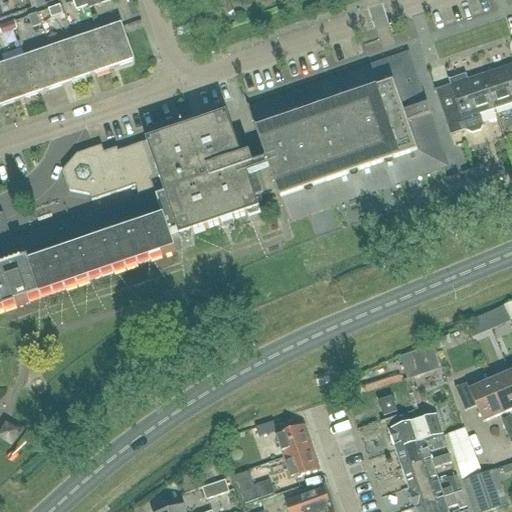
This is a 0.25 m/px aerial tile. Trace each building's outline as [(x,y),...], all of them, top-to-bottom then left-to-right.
[(33,0),(37,9),(45,6),(43,0),(33,0)] [(87,7),(84,0),(80,0),(73,3),(76,11),(87,7)] [(111,0),(84,0),(87,7),(88,11),(112,2),(111,0)] [(50,20),(62,16),(59,8),(47,12),(50,20)] [(36,15),(28,18),(31,30),(41,27),(36,15)] [(0,33),(1,37),(17,31),(14,22),(0,27),(0,33)] [(98,34),(110,71),(134,63),(122,26),(98,34)] [(74,43),(86,79),(110,71),(98,34),(74,43)] [(50,51),(63,87),(86,79),(74,43),(50,51)] [(26,59),(39,96),(63,87),(50,51),(26,59)] [(2,67),(15,104),(39,96),(26,59),(2,67)] [(511,66),(482,77),(494,113),(511,106),(511,66)] [(0,108),(15,104),(2,67),(0,67),(0,108)] [(273,103),(249,111),(289,228),(313,219),(312,216),(445,171),(428,122),(433,120),(429,109),(424,111),(414,81),(408,83),(404,70),(391,74),(389,68),(275,107),(273,103)] [(482,128),(479,118),(494,113),(482,77),(468,82),(466,77),(449,82),(463,123),(448,128),(451,138),(466,133),(472,136),(480,134),(482,128)] [(135,188),(139,199),(155,194),(172,245),(261,215),(254,197),(262,195),(250,157),(242,160),(226,114),(104,156),(105,159),(97,161),(77,157),(63,173),(70,193),(90,197),(92,203),(135,188)] [(483,168),(463,174),(472,203),(493,196),(483,168)] [(457,178),(447,181),(455,204),(465,201),(457,178)] [(0,313),(111,276),(175,254),(172,245),(155,194),(139,199),(111,209),(85,218),(69,223),(46,231),(20,240),(22,246),(11,249),(7,237),(6,232),(0,234),(0,313)] [(504,309),(498,312),(504,326),(510,323),(504,309)] [(491,332),(485,317),(465,326),(471,341),(491,332)] [(448,338),(436,343),(439,350),(451,345),(448,338)] [(489,384),(503,416),(511,412),(511,381),(509,375),(489,384)] [(476,409),(483,425),(503,416),(489,384),(470,392),(467,385),(455,390),(465,413),(476,409)] [(392,399),(378,403),(383,419),(397,414),(392,399)] [(435,418),(417,423),(387,433),(394,453),(442,437),(435,418)] [(506,434),(511,431),(511,423),(510,419),(501,422),(506,434)] [(273,424),(255,430),(258,439),(276,433),(273,424)] [(15,432),(7,428),(1,438),(11,444),(12,444),(17,433),(15,432)] [(284,458),(310,449),(303,428),(276,437),(284,458)] [(464,430),(447,436),(446,437),(461,482),(481,475),(464,430)] [(335,434),(337,452),(351,451),(349,432),(335,434)] [(428,455),(446,448),(442,437),(394,453),(401,471),(431,461),(428,455)] [(274,439),(253,446),(259,464),(281,457),(274,439)] [(284,458),(291,481),(319,473),(310,449),(284,458)] [(434,471),(443,468),(452,465),(449,456),(442,458),(431,462),(431,461),(401,471),(407,489),(437,479),(434,471)] [(462,483),(472,511),(490,511),(507,506),(495,472),(462,483)] [(450,490),(442,493),(437,479),(407,489),(414,509),(461,492),(456,478),(447,481),(450,490)] [(202,491),(206,503),(229,495),(225,483),(202,491)] [(289,511),(316,511),(330,507),(324,489),(286,502),(289,511)] [(448,511),(446,506),(455,503),(458,511),(460,511),(468,510),(461,492),(414,509),(414,511),(448,511)]
